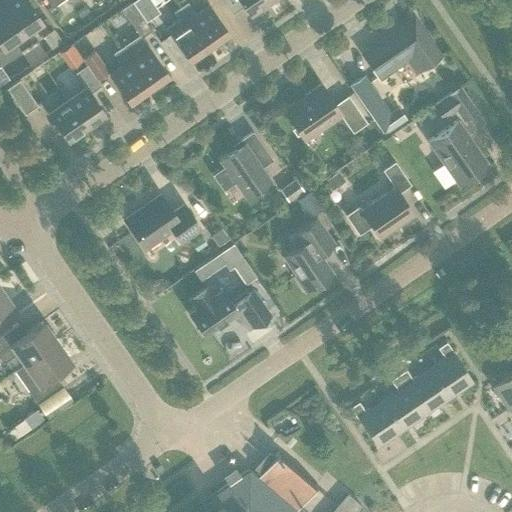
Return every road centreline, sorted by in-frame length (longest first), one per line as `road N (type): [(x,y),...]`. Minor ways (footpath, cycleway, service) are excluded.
road 1 (residential): [(511,200),(170,436)]
road 2 (residential): [(43,225),(62,202),(355,0)]
road 3 (residential): [(170,436),(47,259),(43,225)]
road 4 (residential): [(170,436),(57,511)]
